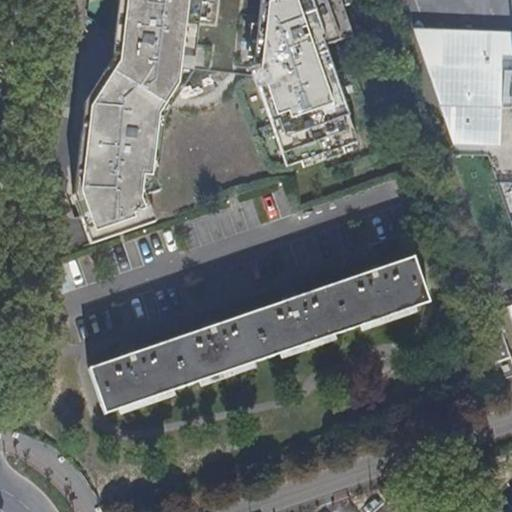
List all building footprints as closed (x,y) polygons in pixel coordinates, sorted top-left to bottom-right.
[(101,239),(158,220),(179,120),(207,60),(212,0),(115,0),(112,70),(90,108),(82,194),(101,239)] [(336,62),(333,0),(265,0),(254,81),(280,166),(357,139),(336,62)] [(511,38),(416,35),(454,149),(485,151),(511,230),(511,311),(509,313),(511,321),(511,38)] [(112,365),(127,409),(447,297),(432,253),(112,365)] [(497,323),(479,330),(492,368),(510,361),(497,323)]
